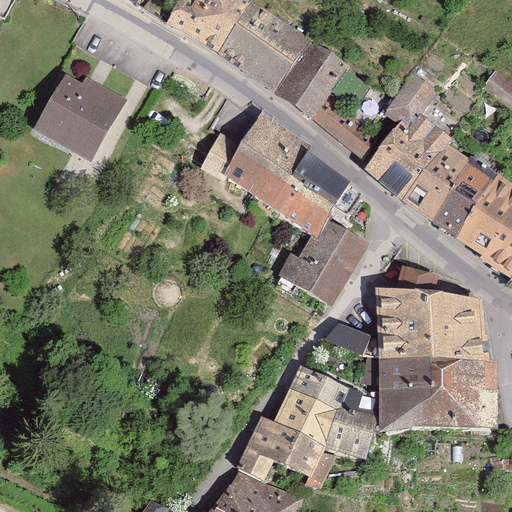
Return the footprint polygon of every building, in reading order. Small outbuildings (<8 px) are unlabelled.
[(174,30),(224,60),(262,5),(253,0),(205,0),(196,14),(188,9),(180,20),(174,30)] [(262,5),(224,60),(240,70),(281,97),(319,41),(262,5)] [(356,68),(319,41),(281,97),(318,123),(329,110),(356,68)] [(511,87),(497,76),(484,92),(511,113),(511,87)] [(409,132),(416,137),(425,125),(428,121),(447,95),(424,78),(393,120),(409,132)] [(68,81),(38,133),(89,162),(124,102),(88,82),(83,90),(68,81)] [(378,152),(329,110),(318,123),(340,142),(366,165),(378,152)] [(293,181),(309,159),(313,152),(309,150),(263,118),(253,134),(242,150),(222,137),(212,152),(202,172),(225,185),(227,181),(298,226),(316,199),(293,181)] [(462,240),(472,247),(509,196),(454,157),(462,146),(428,121),(425,125),(416,137),(409,132),(398,147),(376,177),(419,209),(437,221),(462,240)] [(349,188),(309,159),(293,181),(316,199),(335,214),(348,224),(364,201),(349,188)] [(492,261),(511,274),(511,192),(509,196),(472,247),(492,261)] [(316,199),(298,226),(312,240),(316,243),(329,223),(335,214),(316,199)] [(279,278),(331,309),(369,249),(329,223),(316,243),(312,240),(299,261),(291,256),(279,278)] [(438,280),(403,271),(397,296),(433,299),(438,280)] [(483,304),(433,299),(397,296),(377,294),(381,343),(384,366),(443,368),(489,365),(483,304)] [(337,346),(384,366),(381,343),(345,327),(337,346)] [(443,368),(441,431),(496,431),(497,364),(489,365),(443,368)] [(382,436),(441,431),(443,368),(384,366),(382,436)] [(302,369),(291,393),(340,413),(349,392),(302,369)] [(274,426),(326,449),(366,461),(376,420),(340,413),(291,393),(274,426)] [(324,456),(326,449),(274,426),(262,420),(238,471),(263,483),(273,464),(310,480),(307,488),(321,490),(336,458),(324,456)] [(230,487),(211,511),(300,511),(303,501),(239,476),(230,487)] [(168,511),(151,503),(145,511),(168,511)]
